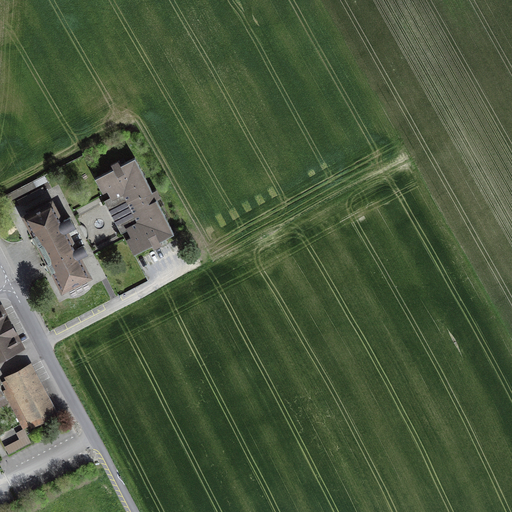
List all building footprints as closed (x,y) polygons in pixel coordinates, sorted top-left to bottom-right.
[(112,169),(94,178),(102,193),(106,191),(110,198),(105,200),(121,233),(126,230),(130,237),(126,239),(133,254),(151,245),(153,249),(161,244),(159,240),(173,233),(156,200),(160,198),(155,189),(151,191),(134,157),(120,164),(118,161),(110,165),(112,169)] [(61,221),(51,202),(25,216),(35,235),(34,235),(38,244),(39,244),(48,262),(47,262),(52,271),(53,271),(63,289),(89,276),(79,256),(87,252),(74,226),(70,217),(61,221)] [(0,310),(0,355),(19,346),(12,333),(6,321),(0,310)] [(29,367),(2,381),(6,389),(2,391),(3,392),(4,392),(5,394),(6,394),(23,427),(53,412),(29,367)] [(24,429),(17,432),(20,439),(6,446),(9,453),(30,442),(24,429)] [(16,430),(2,436),(5,444),(19,438),(16,430)]
